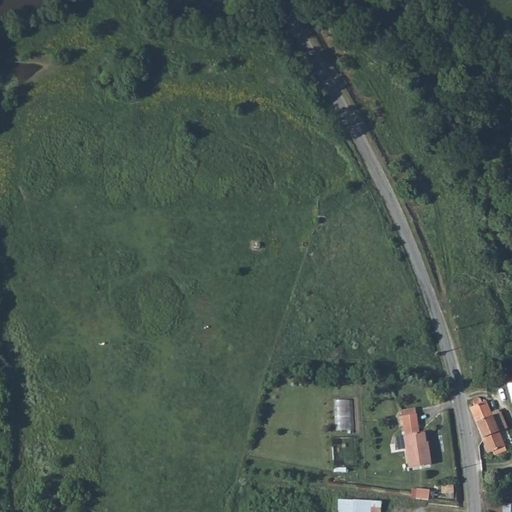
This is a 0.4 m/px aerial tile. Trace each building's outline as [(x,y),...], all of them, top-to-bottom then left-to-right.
[(355,429),(352,398),(335,399),(337,430),(355,429)] [(490,415),(484,401),(479,402),(476,398),(473,398),(472,400),(473,405),(469,407),(486,449),(489,449),(491,454),(503,449),(497,432),(505,429),(498,412),(490,415)] [(405,434),(409,465),(428,463),(426,446),(424,447),(422,432),(419,432),(417,414),(404,415),(406,434),(405,434)] [(450,491),(451,484),(443,483),(442,491),(450,491)] [(430,488),(413,486),(412,497),(429,498),(430,488)] [(338,500),(337,511),(377,511),(378,502),(338,500)] [(508,511),(509,504),(487,503),(487,511),(508,511)]
